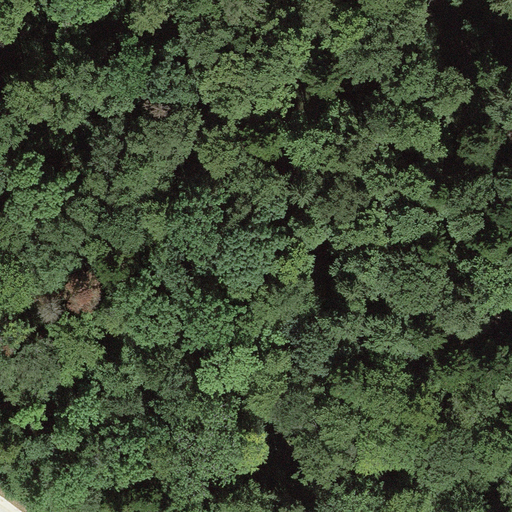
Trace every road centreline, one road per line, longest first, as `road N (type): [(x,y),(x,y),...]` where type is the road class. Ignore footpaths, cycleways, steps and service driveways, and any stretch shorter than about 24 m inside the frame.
road 1 (track): [(511,322),(480,316),(418,342),(392,391),(402,479),(419,511)]
road 2 (track): [(437,0),(511,151)]
